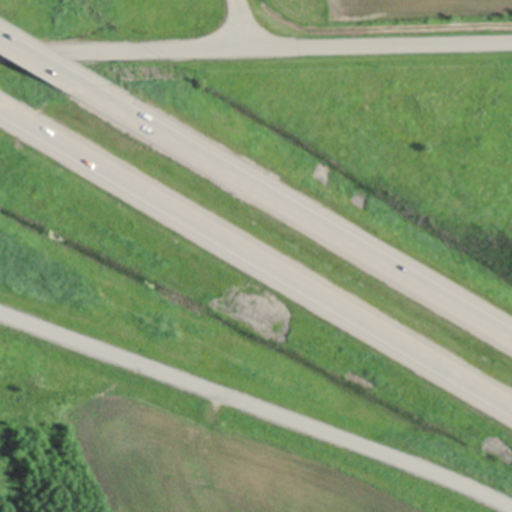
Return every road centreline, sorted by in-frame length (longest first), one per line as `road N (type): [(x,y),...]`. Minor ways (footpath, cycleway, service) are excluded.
road 1 (motorway): [(0,105),(511,404)]
road 2 (residential): [(511,507),(0,311)]
road 3 (residential): [(511,46),(0,56)]
road 4 (motorway): [(511,337),(78,84)]
